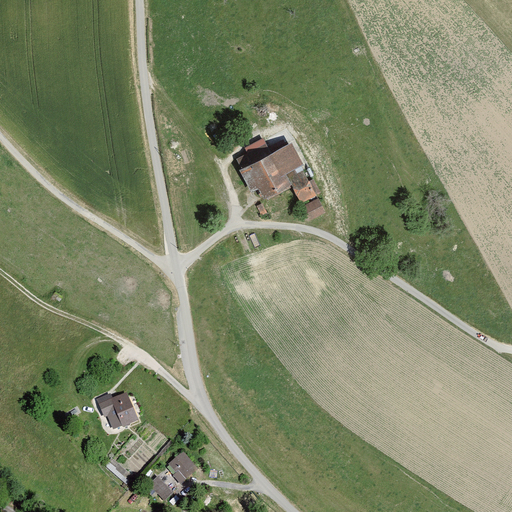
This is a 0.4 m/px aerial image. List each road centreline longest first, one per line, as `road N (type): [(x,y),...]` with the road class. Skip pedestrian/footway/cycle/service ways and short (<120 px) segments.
road 1 (unclassified): [(293,511),(200,404),(149,119),(139,0)]
road 2 (track): [(127,345),(45,305),(0,270)]
